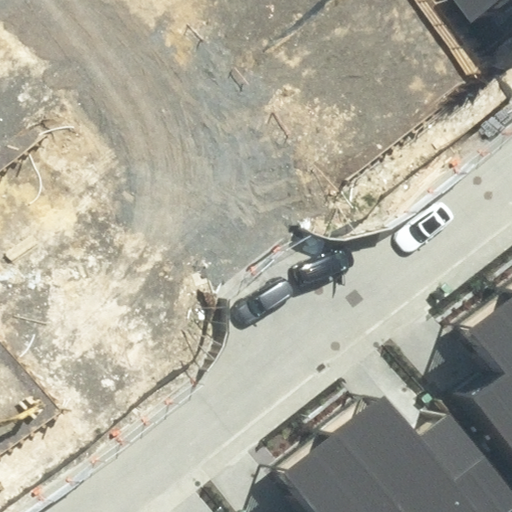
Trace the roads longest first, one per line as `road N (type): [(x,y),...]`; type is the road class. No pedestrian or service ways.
road 1 (residential): [(511,164),(81,511)]
road 2 (unknown): [(62,0),(317,321)]
